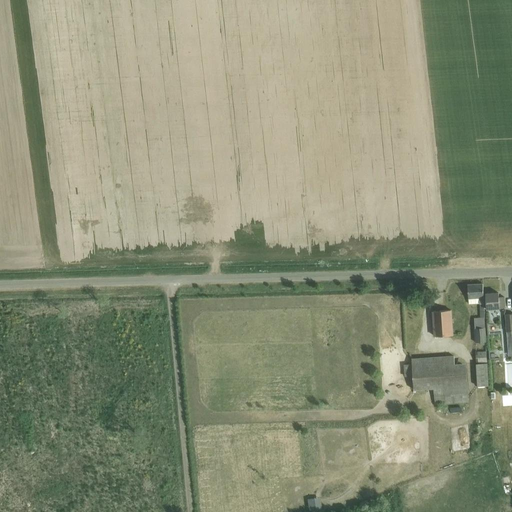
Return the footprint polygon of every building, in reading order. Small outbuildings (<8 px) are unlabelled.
[(481,304),(481,306),(484,306),(483,284),(468,284),(469,305),(481,304)] [(487,295),(488,309),(505,308),(504,298),(499,298),(498,294),(487,295)] [(451,311),(433,312),(435,337),(453,335),(451,311)] [(476,319),(476,320),(477,344),(487,344),(485,319),(476,319)] [(487,351),(476,352),(476,363),(487,362),(487,351)] [(414,390),(434,389),(435,404),(469,401),(466,363),(454,364),(454,356),(412,359),(414,390)] [(487,364),(476,365),(477,387),(488,386),(487,364)] [(452,403),(452,412),(464,412),(464,403),(452,403)] [(310,496),(311,511),(322,511),(321,495),(310,496)]
